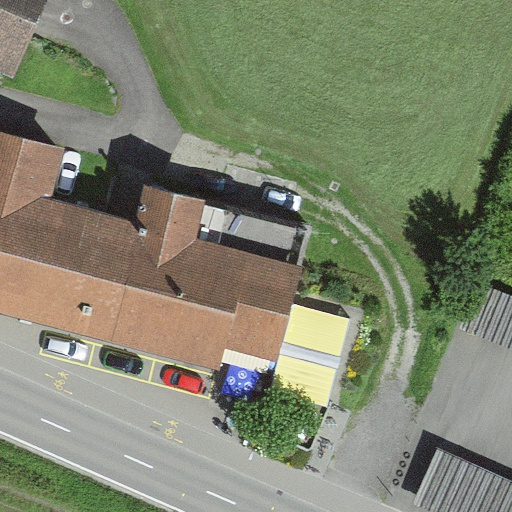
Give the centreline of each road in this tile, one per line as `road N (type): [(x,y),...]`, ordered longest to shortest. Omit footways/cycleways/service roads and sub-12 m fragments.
road 1 (track): [(330,511),(396,344),(382,264),(332,214),(116,134)]
road 2 (secondary): [(248,511),(0,402)]
